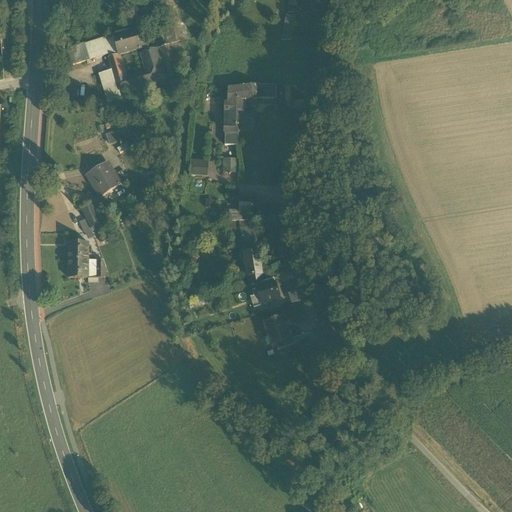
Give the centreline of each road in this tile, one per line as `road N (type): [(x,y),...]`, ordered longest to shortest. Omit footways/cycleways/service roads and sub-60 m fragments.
road 1 (residential): [(345,0),(291,191),(290,247),(323,350),(485,511)]
road 2 (tertiary): [(85,511),(48,405),(28,280),(39,0)]
